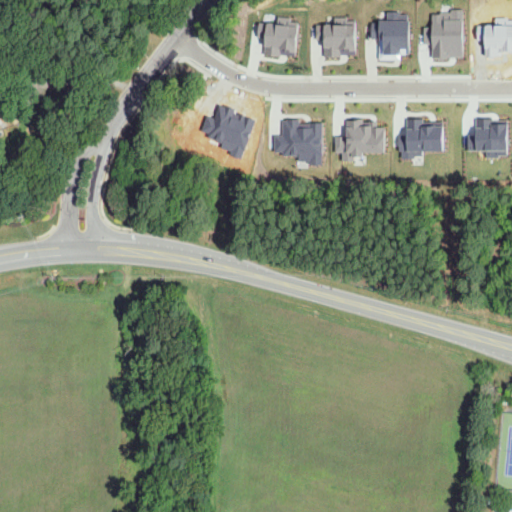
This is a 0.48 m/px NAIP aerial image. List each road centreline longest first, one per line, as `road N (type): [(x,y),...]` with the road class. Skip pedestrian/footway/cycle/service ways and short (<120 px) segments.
road 1 (secondary): [(0,253),(70,245),(153,251),(511,344)]
road 2 (residential): [(177,36),(236,76),(269,86),(511,87)]
road 3 (residential): [(101,138),(208,0)]
